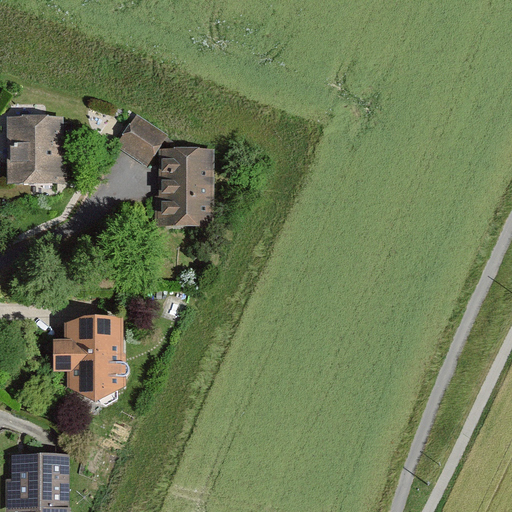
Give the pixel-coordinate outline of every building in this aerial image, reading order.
[(123,154),(159,179),(159,146),(175,145),(141,123),(123,154)] [(16,131),(18,194),(72,192),(69,129),(16,131)] [(160,235),(224,234),(222,145),(175,145),(159,146),(159,179),(160,235)] [(72,404),(124,405),(125,331),(74,330),(73,356),(59,356),(59,386),(72,386),(72,404)] [(72,511),(72,464),(16,464),(16,511),(72,511)]
